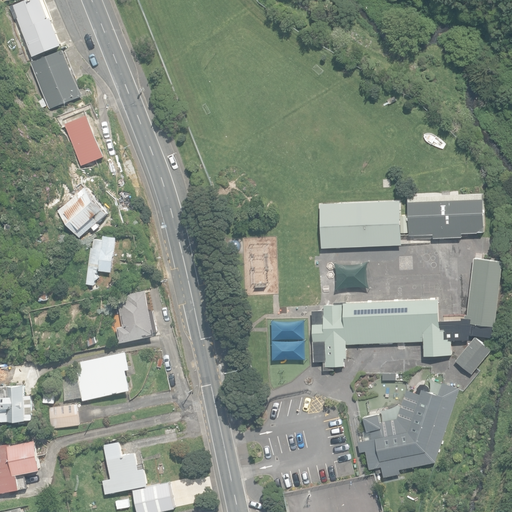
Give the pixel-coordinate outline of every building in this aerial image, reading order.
[(18,17),(33,56),(64,45),(54,17),(51,18),(43,0),(27,0),(11,6),(15,19),(18,17)] [(33,63),(51,109),(84,96),(67,50),(33,63)] [(39,100),(42,108),(48,105),(45,98),(39,100)] [(105,154),(91,113),(67,121),(81,162),(105,154)] [(59,209),(81,237),(94,227),(96,230),(102,225),(99,222),(110,214),(87,186),(59,209)] [(314,310),(315,361),(325,361),(325,370),(336,370),(336,365),(346,365),(345,357),(348,357),(348,343),(425,341),(426,354),(453,353),(453,340),(471,340),(471,334),(493,337),(494,325),(496,325),(504,261),(482,258),(485,227),(484,192),(409,196),(411,235),(435,234),(435,238),(463,237),(463,233),(478,232),(468,314),(465,314),(465,318),(462,318),(462,320),(441,321),(440,298),(336,302),(336,304),(325,305),(325,310),(314,310)] [(400,198),(321,203),(323,245),(403,240),(400,198)] [(281,230),(284,306),(317,305),(314,229),(281,230)] [(87,283),(96,285),(96,280),(100,276),(100,270),(113,272),(117,237),(104,235),(104,240),(94,239),(87,283)] [(118,326),(122,342),(157,334),(147,289),(118,295),(124,325),(118,326)] [(86,338),(90,346),(97,343),(94,335),(86,338)] [(474,376),(500,346),(491,339),(466,369),(474,376)] [(62,375),(66,400),(84,397),(85,400),(132,389),(127,369),(131,368),(127,349),(81,360),(83,371),(62,375)] [(364,429),(376,473),(433,462),(455,394),(412,382),(397,424),(364,429)] [(0,420),(34,419),(33,395),(26,395),(25,385),(0,386),(0,420)] [(44,402),(56,402),(56,387),(44,386),(44,402)] [(49,407),(52,428),(82,424),(79,402),(49,407)] [(0,460),(0,492),(21,488),(18,474),(42,469),(37,440),(11,444),(10,440),(0,441),(0,448),(2,460),(0,460)] [(105,479),(107,493),(150,484),(146,467),(144,468),(144,463),(140,464),(137,451),(124,454),(122,440),(105,444),(112,478),(105,479)] [(138,494),(140,510),(159,507),(157,491),(138,494)] [(118,508),(131,506),(129,497),(117,500),(118,508)]
